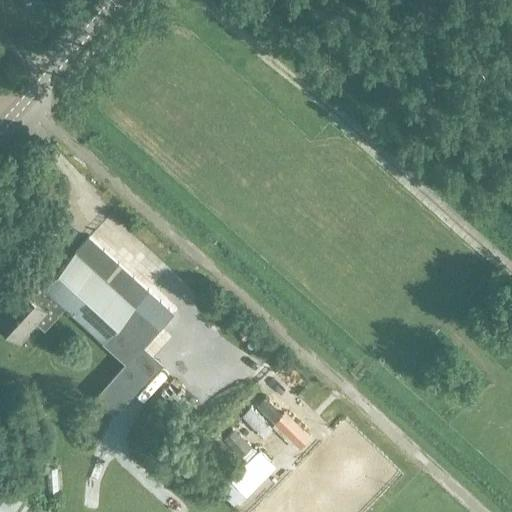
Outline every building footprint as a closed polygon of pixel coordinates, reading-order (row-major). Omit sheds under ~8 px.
[(65,306),(127,359),(173,307),(145,283),(121,265),(88,235),(32,297),(47,311),(36,322),(43,329),(65,306)] [(0,311),(0,322),(21,342),(30,332),(28,331),(36,322),(47,311),(32,297),(22,288),(0,311)] [(264,392),(245,413),(263,429),(282,408),(264,392)] [(230,477),(248,493),(276,464),(237,426),(228,434),(251,456),(230,477)] [(0,511),(20,511),(28,503),(0,478),(0,511)]
